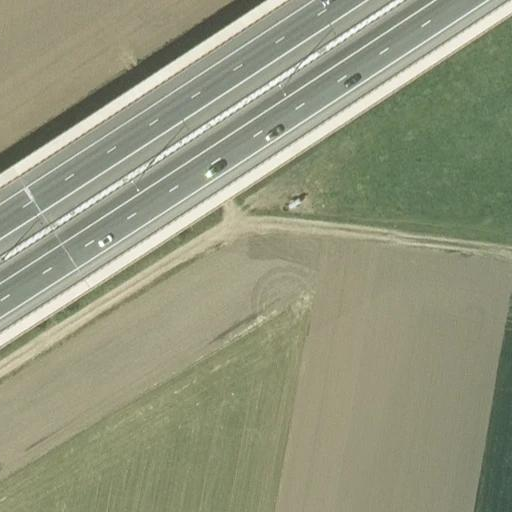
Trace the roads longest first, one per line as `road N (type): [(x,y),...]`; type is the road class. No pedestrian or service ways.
road 1 (track): [(0,362),(228,218),(511,244)]
road 2 (motorway): [(0,284),(437,0)]
road 3 (motorway): [(309,0),(0,204)]
